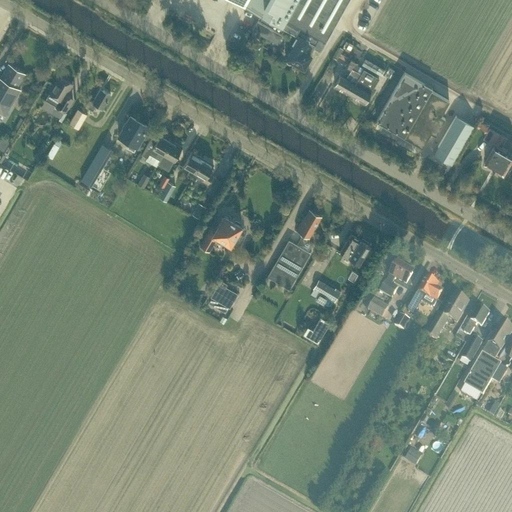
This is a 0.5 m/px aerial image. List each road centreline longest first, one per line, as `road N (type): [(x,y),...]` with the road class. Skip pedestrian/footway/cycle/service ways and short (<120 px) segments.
road 1 (unclassified): [(511,298),(0,0)]
road 2 (unclassified): [(511,238),(100,0)]
road 3 (track): [(355,0),(288,109)]
